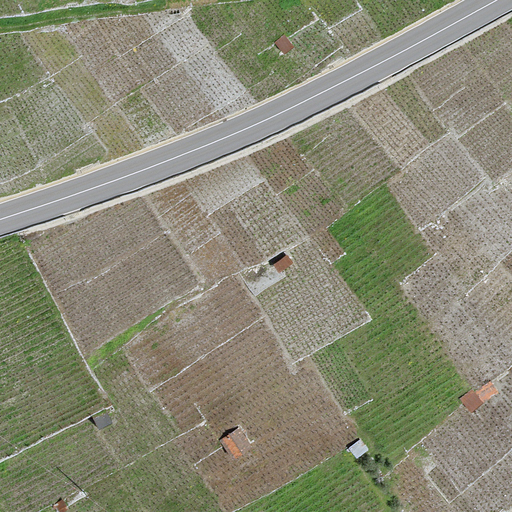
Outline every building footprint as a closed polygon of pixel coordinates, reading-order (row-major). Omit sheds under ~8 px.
[(292,48),(284,36),(275,43),(283,55),(292,48)] [(291,269),(283,257),(268,267),(276,279),(291,269)] [(498,397),(490,386),(464,404),(473,416),(498,397)] [(240,431),(222,442),(233,460),(251,449),(240,431)] [(368,452),(360,443),(350,452),(357,461),(368,452)]
